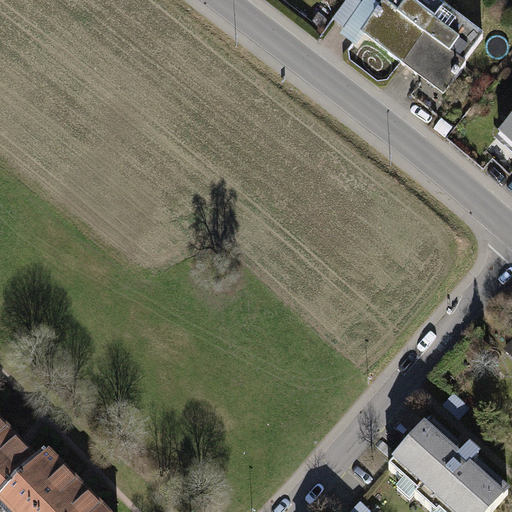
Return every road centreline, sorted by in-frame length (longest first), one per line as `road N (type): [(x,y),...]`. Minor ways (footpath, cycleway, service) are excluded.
road 1 (residential): [(511,231),(218,0)]
road 2 (residential): [(289,511),(511,255)]
